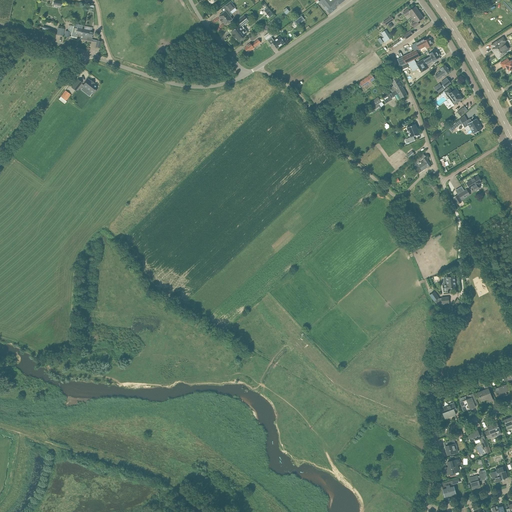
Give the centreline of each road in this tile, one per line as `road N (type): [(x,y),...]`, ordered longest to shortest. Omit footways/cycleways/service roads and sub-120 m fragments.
road 1 (unclassified): [(245,74),(183,85),(0,24)]
road 2 (unclassified): [(442,180),(435,167),(393,195),(346,155),(295,91),(256,67)]
road 3 (secondary): [(511,136),(432,0)]
road 4 (unclassified): [(503,142),(435,19)]
road 5 (track): [(88,55),(0,164)]
